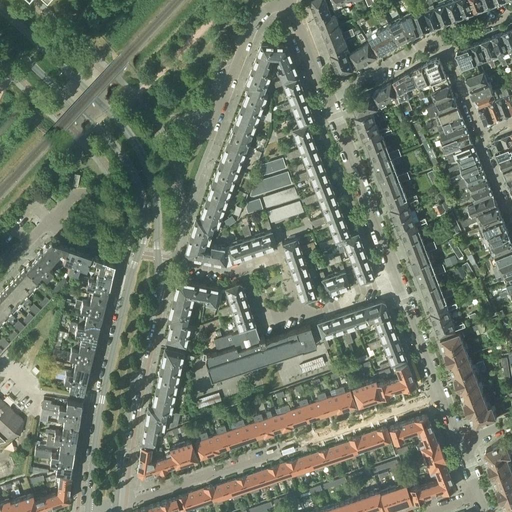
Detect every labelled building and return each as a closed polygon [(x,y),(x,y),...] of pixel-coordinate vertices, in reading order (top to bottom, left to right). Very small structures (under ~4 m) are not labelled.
[(253,6),(255,9),(265,0),(246,0),(234,10),(239,17),(253,6)] [(319,20),(337,14),(333,5),(329,7),(326,0),(312,0),(312,2),(319,20)] [(423,8),(424,9),(431,26),(441,22),(435,6),(433,0),(427,0),(430,5),(423,8)] [(433,0),(435,6),(441,22),(452,18),(446,1),(445,0),(443,0),(438,2),(437,0),(433,0)] [(445,0),(446,1),(452,18),(463,14),(457,0),(445,0)] [(457,0),(463,14),(473,10),(469,0),(457,0)] [(469,0),(473,10),(485,5),(482,0),(469,0)] [(413,11),(412,12),(420,31),(431,26),(424,9),(423,8),(418,10),(415,1),(409,3),(413,11)] [(347,10),(337,14),(319,20),(324,30),(341,24),(338,17),(348,14),(347,10)] [(409,36),(420,31),(412,12),(402,15),(399,16),(409,36)] [(378,28),(379,29),(388,47),(399,42),(389,23),(385,15),(379,18),(381,23),(383,24),(378,28)] [(385,15),(389,23),(399,42),(409,36),(399,16),(395,18),(388,21),(386,15),(385,15)] [(363,17),(357,21),(360,25),(366,21),(363,17)] [(324,30),(328,41),(355,32),(354,28),(344,32),(341,24),(324,30)] [(379,53),(388,47),(379,29),(378,28),(372,31),(372,29),(366,33),(379,53)] [(511,28),(503,32),(509,49),(511,54),(511,28)] [(356,35),(355,32),(328,41),(332,53),(345,49),(350,47),(346,39),(356,35)] [(511,54),(509,49),(503,32),(492,36),(498,53),(500,58),(501,58),(504,64),(507,63),(505,57),(511,54)] [(500,58),(498,53),(492,36),(481,40),(488,57),(489,60),(491,67),(495,65),(493,58),(498,56),(500,59),(500,58)] [(489,60),(488,57),(481,40),(470,44),(476,61),(480,70),(484,69),(481,63),(489,60)] [(350,52),(359,66),(378,55),(369,41),(350,52)] [(268,54),(261,44),(252,65),(265,70),(268,63),(266,61),(268,54)] [(285,45),(261,44),(268,54),(279,55),(285,45)] [(480,70),(476,61),(470,44),(458,49),(456,52),(456,53),(466,76),(480,70)] [(279,55),(283,67),(292,64),(285,45),(279,55)] [(353,68),(345,49),(332,53),(332,54),(339,72),(342,73),(353,68)] [(430,78),(429,79),(430,82),(431,84),(433,89),(449,83),(440,59),(436,57),(436,58),(426,62),(424,63),(430,78)] [(431,84),(430,82),(429,79),(430,78),(424,63),(414,67),(420,84),(422,87),(431,84)] [(278,69),(282,78),(283,81),(279,83),(279,85),(298,78),(292,64),(283,67),(278,69)] [(268,72),(265,70),(252,65),(245,85),(249,87),(265,92),(266,91),(261,90),(268,72)] [(414,67),(404,73),(410,89),(412,94),(412,93),(417,91),(420,98),(425,96),(422,87),(420,84),(414,67)] [(466,76),(470,88),(489,81),(496,78),(495,75),(489,77),(486,68),(484,69),(480,70),(466,76)] [(412,94),(410,89),(404,73),(393,80),(400,96),(402,101),(405,111),(413,108),(409,99),(407,100),(406,96),(412,94)] [(288,93),(301,87),(298,78),(279,85),(280,86),(285,85),(288,93)] [(392,81),(370,93),(376,103),(378,106),(380,110),(383,109),(382,107),(387,104),(385,102),(397,95),(392,81)] [(492,90),(489,81),(470,88),(475,99),(492,92),(494,91),(494,90),(492,90)] [(454,95),(449,83),(433,89),(434,90),(430,91),(431,94),(434,102),(454,95)] [(504,97),(505,96),(511,114),(511,93),(509,95),(506,87),(505,88),(504,86),(501,87),(504,97)] [(258,111),(265,92),(249,87),(248,89),(246,90),(245,93),(245,95),(242,105),(258,111)] [(277,109),(306,98),(301,87),(288,93),(290,100),(286,102),(276,106),(277,109)] [(494,91),(492,92),(475,99),(478,107),(487,104),(491,102),(490,100),(495,96),(498,95),(495,89),(494,90),(494,91)] [(378,106),(376,103),(370,93),(353,100),(353,101),(352,102),(358,115),(378,106)] [(457,103),(455,96),(454,95),(434,102),(428,105),(432,113),(457,103)] [(491,102),(487,104),(494,121),(503,117),(496,99),(496,98),(498,97),(498,95),(495,96),(490,100),(491,102)] [(496,99),(503,117),(511,114),(505,96),(504,97),(496,99)] [(296,114),(310,109),(306,98),(277,109),(278,112),(293,107),(296,114)] [(485,125),(494,121),(487,104),(478,107),(485,125)] [(251,130),(258,111),(242,105),(238,115),(236,116),(235,119),(235,121),(234,124),(251,130)] [(373,113),(380,110),(378,106),(358,115),(355,116),(364,139),(366,139),(391,129),(392,129),(390,124),(379,129),(373,113)] [(437,124),(444,122),(462,115),(458,106),(435,114),(437,119),(435,119),(437,124)] [(307,123),(314,120),(310,109),(296,114),(299,122),(294,124),(296,127),(307,123)] [(441,133),(447,131),(465,124),(462,115),(444,122),(437,124),(441,133)] [(419,132),(422,130),(424,130),(419,121),(414,123),(419,132)] [(296,140),(311,134),(307,123),(296,127),(277,135),(278,139),(289,134),(293,133),(296,140)] [(244,149),(251,130),(234,124),(233,126),(232,127),(230,131),(231,132),(227,142),(244,149)] [(444,142),(451,140),(469,133),(465,124),(447,131),(441,133),(444,142)] [(392,129),(391,129),(366,139),(374,162),(401,151),(400,147),(389,151),(382,136),(393,132),(392,129)] [(472,142),(469,133),(451,140),(444,142),(441,143),(444,148),(445,152),(472,142)] [(287,156),(315,145),(311,134),(296,140),(298,147),(295,149),(285,152),(287,156)] [(511,138),(510,134),(501,138),(505,148),(510,146),(511,147),(511,146),(511,138)] [(505,148),(501,138),(492,141),(496,151),(505,148)] [(244,149),(227,142),(223,152),(222,153),(220,156),(221,158),(218,164),(236,171),(244,149)] [(472,142),(445,152),(446,155),(447,155),(450,161),(457,158),(458,158),(476,151),(472,142)] [(304,162),(320,156),(315,145),(287,156),(288,160),(301,155),(304,162)] [(505,148),(496,151),(499,160),(511,155),(511,146),(511,147),(510,146),(505,148)] [(431,148),(427,150),(431,158),(436,156),(431,148)] [(261,151),(255,149),(253,157),(258,159),(261,151)] [(374,162),(383,185),(410,174),(409,171),(398,175),(391,158),(403,154),(401,151),(374,162)] [(459,163),(452,166),(444,169),(445,173),(461,166),(479,159),(476,151),(458,158),(457,158),(459,163)] [(511,155),(499,160),(503,170),(511,165),(511,155)] [(295,178),(324,167),(320,156),(304,162),(307,169),(304,171),(294,175),(295,178)] [(280,163),(276,164),(278,169),(286,166),(283,157),(279,158),(280,163)] [(276,164),(275,159),(262,163),(257,174),(259,175),(274,170),(273,165),(276,164)] [(449,182),(465,176),(483,169),(479,159),(461,166),(445,173),(446,173),(460,168),(462,174),(448,179),(449,182)] [(236,171),(218,164),(216,171),(215,172),(213,175),(214,177),(213,180),(230,186),(236,171)] [(511,165),(503,170),(507,180),(511,177),(511,165)] [(310,177),(313,185),(328,179),(324,167),(295,178),(296,182),(306,178),(310,177)] [(436,189),(441,187),(433,169),(428,172),(436,189)] [(461,187),(469,184),(487,178),(483,169),(465,176),(449,182),(449,183),(453,181),(455,185),(459,183),(461,187)] [(283,178),(285,178),(290,177),(288,170),(281,172),(283,178)] [(269,176),(271,182),(274,182),(278,180),(275,174),(269,176)] [(412,178),(410,174),(383,185),(392,207),(417,198),(419,197),(418,194),(406,198),(400,182),(412,178)] [(265,184),(269,183),(271,182),(269,176),(263,178),(265,184)] [(459,198),(472,193),(490,186),(487,178),(469,184),(461,187),(461,188),(464,187),(465,190),(457,193),(459,198)] [(304,201),(333,190),(328,179),(313,185),(316,192),(312,194),(302,197),(304,201)] [(230,186),(213,180),(212,183),(210,184),(209,187),(210,189),(206,199),(223,205),(230,186)] [(493,195),(490,186),(472,193),(459,198),(461,202),(472,198),(474,203),(493,195)] [(321,207),(337,201),(333,190),(304,201),(305,205),(315,201),(319,200),(321,207)] [(446,211),(451,208),(443,190),(438,193),(446,211)] [(285,195),(282,196),(280,196),(278,197),(276,198),(278,203),(286,200),(285,195)] [(250,206),(254,205),(257,204),(261,202),(259,197),(248,201),(246,206),(248,212),(252,211),(250,206)] [(462,221),(498,206),(494,197),(468,207),(472,216),(462,220),(462,221)] [(417,198),(392,207),(391,208),(400,231),(401,231),(426,221),(425,218),(414,222),(407,205),(418,201),(417,198)] [(223,205),(206,199),(203,209),(201,210),(200,213),(201,215),(200,217),(216,223),(223,205)] [(312,223),(341,212),(337,201),(321,207),(324,214),(311,219),(312,223)] [(438,215),(445,211),(441,202),(433,206),(438,215)] [(241,207),(236,205),(233,213),(238,215),(241,207)] [(480,226),(502,217),(498,206),(462,221),(463,223),(470,220),(471,223),(477,220),(480,226)] [(291,215),(289,209),(287,210),(281,212),(283,218),(291,215)] [(456,232),(461,229),(453,211),(448,214),(456,232)] [(330,229),(346,223),(341,212),(312,223),(313,227),(324,223),(327,222),(330,229)] [(236,221),(232,215),(224,220),(228,226),(236,221)] [(218,223),(216,223),(200,217),(196,216),(190,236),(203,240),(206,241),(210,227),(220,230),(221,226),(217,225),(218,223)] [(507,228),(505,223),(502,217),(480,226),(469,231),(470,234),(479,230),(482,237),(477,239),(477,240),(507,228)] [(260,234),(265,249),(276,245),(268,220),(262,222),(263,227),(266,226),(268,231),(260,234)] [(428,221),(426,221),(401,231),(410,254),(437,244),(435,240),(424,245),(418,229),(429,224),(428,221)] [(346,223),(330,229),(333,237),(330,238),(330,239),(319,243),(320,247),(336,242),(335,240),(336,239),(350,234),(346,223)] [(244,225),(253,252),(265,249),(260,234),(251,237),(250,232),(247,224),(244,225)] [(237,241),(242,256),(253,252),(244,225),(241,226),(244,234),(245,239),(237,241)] [(507,228),(477,240),(481,249),(487,247),(484,241),(489,239),(491,244),(489,245),(489,246),(511,238),(507,228)] [(336,239),(337,243),(343,241),(345,248),(361,243),(357,231),(350,234),(336,239)] [(227,249),(230,259),(230,260),(242,256),(237,241),(230,244),(226,233),(222,234),(227,249)] [(201,248),(203,240),(190,236),(185,252),(187,255),(205,258),(208,250),(201,248)] [(300,246),(298,238),(297,237),(282,242),(285,254),(315,244),(314,242),(300,246)] [(453,249),(459,246),(454,237),(449,240),(453,249)] [(489,258),(511,248),(511,241),(511,238),(489,246),(493,255),(489,257),(489,258)] [(59,250),(66,253),(68,247),(51,241),(42,251),(52,260),(58,254),(57,253),(59,250)] [(230,259),(227,249),(209,243),(208,250),(205,258),(225,262),(225,261),(230,259)] [(346,262),(365,255),(361,243),(345,248),(348,258),(345,259),(346,262)] [(316,248),(315,244),(285,254),(289,266),(305,261),(302,252),(316,248)] [(410,254),(417,273),(434,266),(428,251),(438,247),(437,244),(410,254)] [(458,258),(464,255),(459,246),(453,249),(458,258)] [(68,268),(66,273),(70,275),(78,251),(68,247),(66,253),(64,260),(70,262),(68,268)] [(511,260),(511,248),(489,258),(493,267),(511,260)] [(42,251),(33,260),(48,274),(52,270),(47,266),(52,260),(42,251)] [(86,267),(90,255),(78,251),(70,275),(69,280),(73,282),(76,271),(78,265),(86,267)] [(458,261),(455,253),(445,258),(447,265),(458,261)] [(473,264),(477,262),(472,253),(467,255),(473,264)] [(353,271),(368,266),(365,255),(346,262),(346,265),(350,264),(353,271)] [(97,272),(110,275),(113,263),(94,256),(93,259),(100,262),(98,271),(97,271),(97,272)] [(333,263),(331,257),(327,258),(323,259),(325,266),(333,263)] [(325,266),(323,259),(321,260),(316,262),(318,268),(325,266)] [(46,277),(48,274),(33,260),(25,269),(24,268),(23,268),(43,286),(38,281),(35,278),(41,272),(46,277)] [(511,271),(511,260),(493,267),(497,277),(511,271)] [(309,272),(305,261),(289,266),(293,277),(309,272)] [(473,281),(478,279),(468,261),(463,264),(473,281)] [(478,273),(482,272),(477,262),(473,264),(478,273)] [(434,267),(434,266),(417,273),(427,297),(443,290),(437,273),(446,270),(443,263),(434,267)] [(341,270),(332,273),(338,289),(349,285),(343,265),(339,267),(341,270)] [(353,284),(372,277),(368,266),(353,271),(355,279),(352,280),(353,284)] [(462,266),(455,270),(459,277),(466,273),(462,266)] [(23,268),(16,277),(29,290),(35,283),(41,288),(43,286),(23,268)] [(506,284),(507,283),(511,281),(511,271),(494,279),(495,282),(504,278),(506,284)] [(108,285),(110,275),(97,272),(96,278),(90,277),(89,277),(88,281),(87,281),(87,282),(106,286),(107,285),(108,285)] [(313,284),(309,272),(293,277),(297,289),(313,284)] [(326,293),(338,289),(332,273),(324,276),(323,272),(320,273),(326,293)] [(64,276),(58,283),(61,286),(64,284),(67,286),(67,285),(68,282),(67,280),(65,278),(64,276)] [(24,295),(29,290),(16,277),(8,285),(27,303),(30,300),(24,295)] [(177,282),(174,291),(193,295),(195,283),(180,280),(177,282)] [(497,298),(511,292),(511,281),(507,283),(506,284),(509,290),(500,293),(501,295),(497,297),(497,298)] [(106,286),(87,282),(86,285),(93,287),(91,295),(104,298),(106,286)] [(231,297),(244,292),(241,284),(238,282),(225,286),(224,291),(228,290),(231,297)] [(58,283),(50,291),(54,295),(61,286),(58,283)] [(207,298),(210,285),(195,283),(193,295),(207,298)] [(317,296),(313,284),(297,289),(300,299),(303,300),(317,296)] [(8,285),(0,293),(14,306),(20,300),(25,305),(27,303),(8,285)] [(218,308),(222,287),(220,287),(210,285),(207,298),(206,301),(213,303),(212,308),(215,309),(216,308),(218,308)] [(427,297),(433,313),(449,306),(449,305),(446,297),(455,293),(452,286),(443,290),(427,297)] [(171,305),(189,309),(193,295),(174,291),(171,305)] [(218,309),(219,312),(248,302),(244,292),(231,297),(233,303),(228,305),(218,309)] [(511,292),(497,298),(499,302),(509,298),(510,300),(511,298),(511,292)] [(8,312),(14,306),(0,293),(0,308),(11,320),(13,317),(8,312)] [(75,304),(101,310),(104,298),(91,295),(89,301),(83,300),(76,299),(75,304)] [(490,316),(495,313),(486,295),(482,297),(490,316)] [(381,300),(364,305),(367,315),(374,313),(376,318),(389,314),(384,301),(381,300)] [(238,318),(251,313),(248,302),(219,312),(220,316),(231,312),(235,310),(238,318)] [(449,305),(449,306),(433,313),(431,313),(440,336),(458,330),(458,328),(466,325),(464,322),(457,325),(450,308),(458,305),(457,302),(449,305)] [(85,319),(98,322),(101,310),(75,304),(74,307),(88,310),(85,319)] [(185,323),(189,309),(171,305),(167,319),(171,319),(185,323)] [(364,305),(352,309),(357,325),(366,322),(367,326),(370,325),(370,324),(369,321),(367,315),(364,305)] [(0,308),(0,320),(4,317),(10,322),(11,320),(0,308)] [(357,325),(352,309),(340,313),(350,342),(353,341),(350,331),(349,328),(357,325)] [(471,320),(478,318),(475,312),(469,314),(471,320)] [(251,313),(238,318),(240,325),(235,326),(237,330),(255,323),(251,313)] [(350,342),(340,313),(328,317),(333,332),(343,329),(344,333),(347,343),(350,342)] [(380,330),(394,325),(389,314),(376,318),(369,321),(370,324),(377,322),(380,330)] [(333,332),(328,317),(317,321),(323,340),(326,339),(325,335),(333,332)] [(76,329),(95,334),(98,322),(85,319),(84,325),(70,322),(68,327),(76,329)] [(189,323),(185,323),(171,319),(171,322),(169,323),(168,327),(169,328),(166,339),(185,343),(189,323)] [(483,322),(470,326),(472,331),(477,330),(478,334),(483,332),(485,330),(485,327),(483,322)] [(255,323),(237,330),(232,331),(232,332),(233,334),(230,335),(233,344),(235,343),(236,347),(246,344),(264,338),(264,336),(262,335),(259,336),(255,323)] [(203,352),(202,358),(206,359),(212,377),(301,347),(301,349),(316,345),(309,324),(299,327),(295,328),(287,331),(287,332),(265,339),(264,338),(246,344),(236,347),(235,343),(233,344),(217,350),(211,351),(209,351),(205,352),(203,352)] [(369,346),(398,336),(394,325),(380,330),(382,337),(368,342),(369,346)] [(68,327),(68,330),(78,332),(77,336),(81,337),(80,342),(93,345),(95,334),(76,329),(68,327)] [(441,339),(449,358),(467,351),(461,335),(468,333),(467,329),(441,339)] [(58,330),(56,337),(62,338),(67,339),(68,332),(58,330)] [(217,350),(233,344),(230,335),(233,334),(232,332),(221,335),(213,338),(217,350)] [(387,352),(402,347),(398,336),(369,346),(370,349),(380,346),(384,345),(387,352)] [(72,348),(71,352),(90,357),(93,345),(80,342),(74,341),(73,348),(72,348)] [(159,371),(177,375),(183,351),(165,347),(163,357),(161,359),(160,362),(161,364),(160,370),(159,371)] [(386,365),(406,358),(402,347),(387,352),(389,360),(385,361),(379,363),(381,367),(386,365)] [(90,357),(55,348),(53,355),(75,360),(74,365),(87,368),(90,357)] [(467,351),(449,358),(456,376),(474,369),(467,351)] [(302,371),(324,363),(322,355),(299,363),(302,371)] [(486,368),(483,360),(477,363),(480,370),(486,368)] [(376,382),(381,395),(415,383),(407,361),(392,366),(393,370),(396,369),(399,377),(385,382),(384,379),(376,382)] [(57,372),(85,379),(87,368),(74,365),(73,372),(50,366),(49,371),(52,371),(57,372)] [(388,368),(378,372),(380,377),(390,373),(388,368)] [(456,376),(463,395),(481,388),(474,369),(456,376)] [(155,395),(172,399),(177,375),(159,371),(158,374),(159,376),(155,395)] [(69,387),(82,390),(85,379),(57,372),(56,377),(64,379),(71,380),(69,387)] [(365,378),(362,379),(369,400),(381,396),(380,395),(381,395),(376,382),(374,377),(366,380),(365,378)] [(358,403),(369,400),(362,379),(360,380),(361,382),(351,385),(358,403)] [(341,388),(340,389),(346,407),(355,404),(350,390),(342,392),(341,388)] [(487,405),(481,388),(463,395),(469,412),(487,405)] [(338,394),(332,396),(337,410),(346,407),(340,389),(337,390),(338,394)] [(198,406),(221,400),(219,391),(195,397),(198,406)] [(321,395),(328,413),(336,410),(337,410),(332,396),(331,396),(331,395),(328,397),(327,393),(321,395)] [(170,409),(172,399),(155,395),(154,396),(153,398),(152,401),(153,403),(152,405),(148,404),(146,418),(178,424),(180,411),(170,409)] [(320,399),(313,401),(318,416),(328,413),(321,395),(319,396),(320,399)] [(502,396),(495,399),(498,406),(504,404),(502,396)] [(52,408),(78,413),(80,402),(67,400),(66,407),(59,406),(59,404),(51,402),(52,399),(44,397),(42,407),(46,407),(52,408)] [(6,439),(20,434),(23,420),(0,398),(0,440),(6,439)] [(303,401),(309,419),(318,416),(313,401),(309,403),(308,399),(303,401)] [(302,405),(295,408),(300,422),(309,419),(303,401),(301,402),(302,405)] [(493,403),(487,405),(469,412),(473,421),(478,423),(498,415),(493,403)] [(285,408),(291,425),(300,422),(295,408),(291,409),(290,405),(285,407),(285,408)] [(64,416),(63,423),(76,425),(78,413),(52,408),(51,413),(58,414),(64,416)] [(291,426),(291,425),(285,408),(284,408),(285,411),(277,414),(282,429),(291,426)] [(282,429),(277,414),(274,415),(272,412),(267,414),(268,417),(273,432),(282,429)] [(416,442),(435,435),(430,423),(427,413),(415,417),(419,428),(421,434),(419,434),(421,439),(416,441),(416,442)] [(273,432),(268,417),(264,418),(263,415),(258,417),(264,434),(273,432)] [(264,434),(258,417),(258,416),(255,417),(257,421),(250,423),(255,437),(264,434)] [(389,426),(393,439),(402,436),(404,441),(408,440),(406,433),(419,428),(415,417),(389,426)] [(178,424),(146,418),(141,442),(151,444),(153,432),(162,429),(178,424)] [(246,441),(255,437),(250,423),(245,424),(244,421),(239,422),(246,441)] [(246,441),(239,422),(237,423),(239,426),(232,429),(237,444),(246,441)] [(55,433),(55,434),(75,437),(76,425),(63,423),(62,430),(50,428),(49,433),(55,433)] [(228,447),(237,444),(232,429),(227,430),(226,426),(221,428),(228,447)] [(386,426),(377,429),(381,442),(387,440),(388,442),(391,441),(386,426)] [(228,447),(221,428),(219,429),(221,432),(213,435),(218,449),(222,448),(222,449),(228,447)] [(375,443),(381,442),(377,429),(368,432),(373,447),(376,446),(375,443)] [(368,432),(358,435),(362,448),(368,446),(369,448),(373,447),(368,432)] [(73,449),(75,437),(55,434),(49,433),(47,445),(59,447),(73,449)] [(218,450),(218,449),(213,435),(209,436),(208,433),(204,434),(210,453),(218,450)] [(200,456),(210,453),(204,434),(202,435),(203,439),(195,441),(200,456)] [(362,448),(358,435),(349,438),(349,440),(354,453),(357,452),(357,450),(362,448)] [(421,453),(422,455),(422,453),(431,450),(432,454),(442,451),(440,446),(437,438),(436,438),(435,435),(416,442),(417,443),(419,443),(423,452),(421,453)] [(182,440),(179,441),(186,460),(197,457),(191,440),(183,442),(182,440)] [(349,440),(340,443),(345,455),(350,454),(351,458),(355,456),(354,453),(349,440)] [(511,454),(506,440),(487,448),(484,452),(488,463),(508,455),(510,454),(511,454)] [(175,464),(186,460),(179,441),(177,442),(178,444),(170,447),(172,453),(175,464)] [(340,457),(345,455),(340,443),(332,446),(337,462),(341,461),(340,457)] [(156,470),(153,459),(149,458),(151,445),(141,444),(137,471),(141,475),(156,470)] [(166,467),(162,456),(165,455),(161,445),(156,446),(157,457),(153,459),(156,470),(157,470),(166,467)] [(409,450),(407,445),(397,449),(399,454),(409,450)] [(332,446),(322,449),(326,461),(332,460),(333,463),(337,462),(332,446)] [(71,460),(73,449),(59,447),(58,454),(52,453),(52,451),(36,448),(35,454),(51,457),(51,458),(71,460)] [(321,463),(326,461),(322,449),(313,452),(319,468),(322,467),(321,463)] [(444,459),(442,451),(432,454),(431,450),(422,453),(422,455),(423,458),(424,458),(428,468),(427,468),(427,470),(431,469),(445,464),(444,459)] [(313,452),(304,455),(308,467),(308,468),(313,466),(315,470),(319,468),(313,452)] [(175,464),(172,453),(165,455),(162,456),(166,467),(175,464)] [(508,455),(488,463),(495,481),(511,474),(511,466),(509,460),(511,459),(510,454),(508,455)] [(308,468),(308,467),(304,455),(295,458),(301,474),(304,473),(303,469),(308,468)] [(297,475),(301,474),(295,458),(295,457),(285,460),(289,473),(295,471),(297,475)] [(69,472),(71,460),(51,458),(50,462),(57,463),(56,470),(69,472)] [(291,477),(289,473),(285,460),(276,463),(280,476),(286,474),(287,478),(291,477)] [(267,467),(273,484),(276,483),(275,478),(280,476),(276,463),(267,467)] [(453,485),(445,464),(431,469),(433,472),(435,472),(437,478),(435,478),(439,490),(453,485)] [(269,485),(273,484),(267,467),(258,470),(262,483),(268,481),(269,485)] [(258,470),(249,473),(255,490),(258,489),(257,485),(262,483),(258,470)] [(396,474),(393,475),(395,482),(404,479),(401,472),(396,474)] [(251,491),(255,490),(249,473),(240,476),(244,489),(250,487),(251,491)] [(42,474),(30,477),(31,482),(44,479),(42,474)] [(68,492),(69,485),(70,475),(60,474),(57,491),(68,492)] [(502,499),(511,494),(511,474),(495,481),(502,499)] [(239,491),(244,489),(240,476),(231,479),(237,496),(241,495),(239,491)] [(426,494),(439,490),(435,478),(422,483),(426,494)] [(223,482),(227,495),(232,493),(234,497),(237,496),(231,479),(223,482)] [(404,481),(379,490),(384,507),(385,508),(387,507),(388,507),(393,505),(394,505),(399,503),(400,503),(399,503),(401,502),(401,503),(402,502),(404,501),(404,502),(405,501),(410,499),(410,500),(411,499),(404,481)] [(221,497),(227,495),(223,482),(213,485),(218,499),(219,502),(223,501),(221,497)] [(413,499),(426,494),(422,483),(418,484),(418,482),(408,485),(413,499)] [(213,483),(198,488),(202,501),(215,497),(216,500),(218,499),(213,485),(213,483)] [(203,505),(202,501),(198,488),(187,492),(191,505),(196,503),(197,506),(203,505)] [(380,508),(384,507),(379,490),(378,490),(375,489),(366,492),(371,509),(379,506),(380,508)] [(57,491),(34,499),(38,510),(69,499),(68,495),(68,492),(57,491)] [(187,492),(176,495),(180,506),(181,511),(186,510),(185,507),(191,505),(187,492)] [(363,511),(371,509),(366,492),(356,495),(355,494),(353,495),(358,511),(363,511)] [(33,493),(21,497),(25,511),(31,511),(38,510),(34,499),(33,493)] [(511,494),(502,499),(506,508),(510,511),(511,509),(511,494)] [(171,511),(170,509),(180,506),(176,495),(166,499),(170,511),(171,511)] [(350,498),(341,501),(344,511),(358,511),(353,495),(350,496),(350,498)] [(25,511),(21,497),(10,500),(14,511),(25,511)] [(0,511),(14,511),(10,500),(9,500),(9,498),(0,501),(0,511)] [(170,511),(166,499),(155,502),(158,511),(161,511),(165,511),(170,511)] [(344,511),(341,501),(332,504),(331,502),(328,503),(330,511),(344,511)] [(158,511),(155,502),(133,510),(133,511),(158,511)] [(326,506),(316,509),(317,511),(330,511),(328,503),(325,504),(326,506)]
